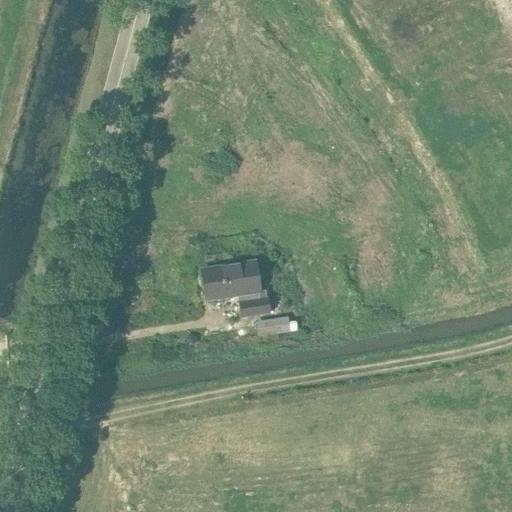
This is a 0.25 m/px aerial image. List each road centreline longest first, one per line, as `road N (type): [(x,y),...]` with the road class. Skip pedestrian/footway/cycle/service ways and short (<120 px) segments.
road 1 (unclassified): [(3,511),(137,0)]
road 2 (track): [(25,427),(511,340)]
